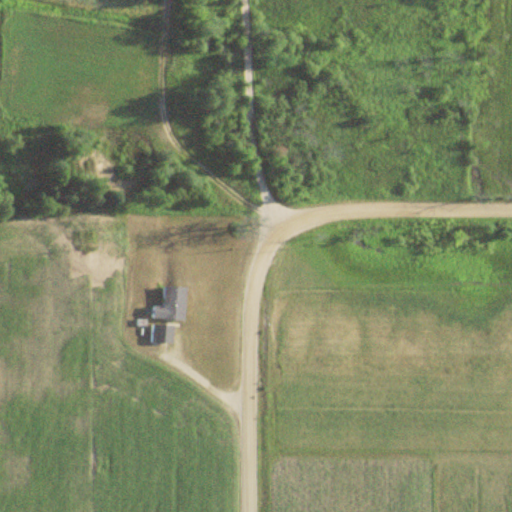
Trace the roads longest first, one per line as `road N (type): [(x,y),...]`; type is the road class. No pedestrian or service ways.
road 1 (residential): [(247,511),(248,289),(269,232),(348,209)]
road 2 (residential): [(511,207),(348,209)]
